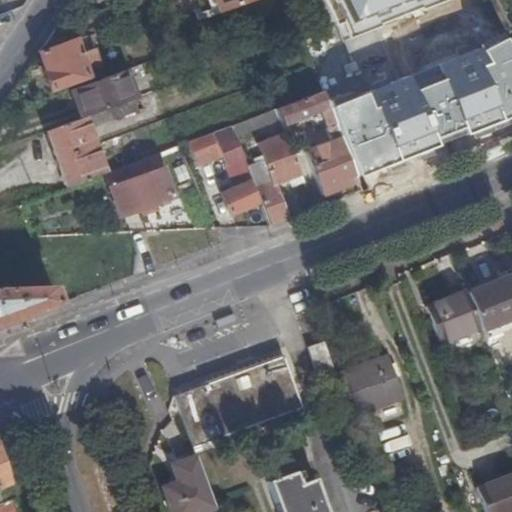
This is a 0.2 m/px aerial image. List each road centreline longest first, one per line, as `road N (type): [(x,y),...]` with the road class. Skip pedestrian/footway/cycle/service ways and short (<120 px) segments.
road 1 (primary): [(511,173),(99,337)]
road 2 (unknown): [(511,134),(459,0)]
road 3 (primary): [(58,450),(69,402),(99,337)]
